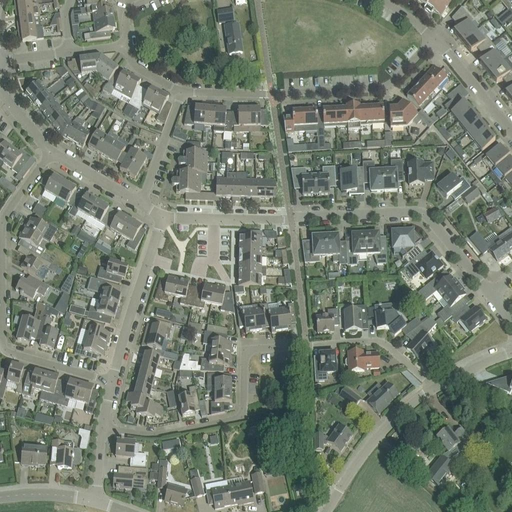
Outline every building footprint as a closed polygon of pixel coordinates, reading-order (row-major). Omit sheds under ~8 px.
[(16,0),(17,0),(14,1),(15,9),(32,7),(32,6),(30,0),(16,0)] [(86,0),(87,9),(106,6),(105,3),(106,0),(86,0)] [(430,0),(426,6),(424,10),(431,15),(433,11),(441,16),(451,1),(448,0),(430,0)] [(507,11),(496,20),(501,26),(511,17),(511,0),(502,0),(500,2),(507,11)] [(32,7),(15,9),(16,17),(19,16),(19,20),(39,17),(38,6),(32,6),(32,7)] [(93,14),(94,24),(114,22),(113,12),(108,12),(107,6),(106,6),(86,9),(87,15),(93,14)] [(470,25),(473,22),(462,8),(452,19),(460,29),(454,34),(462,44),(476,32),(470,25)] [(238,25),(232,26),(231,22),(233,22),(231,10),(217,13),(219,25),(224,24),(229,56),(242,54),(238,25)] [(77,16),(71,17),(72,27),(79,26),(77,16)] [(17,23),(18,31),(35,29),(41,29),(41,28),(39,17),(19,20),(20,23),(17,23)] [(85,41),(86,41),(111,38),(110,32),(115,31),(114,22),(94,24),(95,34),(90,35),(84,35),(85,41)] [(35,29),(18,31),(19,39),(22,39),(23,43),(44,40),(43,33),(42,28),(41,28),(41,29),(35,29)] [(486,37),(482,40),(476,32),(462,44),(471,53),(476,49),(481,54),(492,45),(488,40),(486,37)] [(498,40),(492,45),(495,48),(501,43),(498,40)] [(495,48),(492,45),(481,54),(486,59),(480,64),(488,74),(496,67),(502,63),(501,63),(506,59),(501,52),(499,52),(496,49),(495,48)] [(101,57),(88,59),(90,74),(89,79),(95,78),(96,74),(101,57)] [(101,77),(111,65),(101,57),(96,74),(101,77)] [(72,63),(67,64),(68,68),(72,73),(80,72),(81,75),(90,74),(88,59),(79,60),(72,61),(72,63)] [(511,67),(511,65),(506,59),(501,63),(502,63),(496,67),(488,74),(496,84),(502,79),(507,85),(511,80),(511,67)] [(101,77),(109,83),(115,74),(118,70),(111,65),(101,77)] [(433,67),(425,76),(438,88),(446,80),(433,67)] [(54,69),(59,75),(61,79),(68,74),(65,70),(63,68),(54,69)] [(121,78),(115,74),(109,83),(102,91),(111,96),(114,91),(122,96),(132,78),(123,73),(121,78)] [(438,88),(425,76),(421,80),(423,81),(407,98),(421,111),(423,113),(436,100),(443,92),(438,88)] [(132,78),(122,96),(131,100),(128,105),(127,108),(128,111),(125,116),(128,118),(130,114),(133,108),(143,90),(138,87),(141,83),(132,78)] [(46,91),(45,90),(39,82),(38,83),(36,80),(33,79),(28,83),(32,88),(26,93),(33,102),(46,91)] [(68,87),(74,82),(72,79),(66,84),(68,87)] [(77,85),(74,82),(68,87),(71,90),(77,85)] [(133,108),(130,114),(136,116),(137,114),(139,111),(142,106),(150,111),(160,93),(151,88),(151,89),(149,93),(143,90),(133,108)] [(53,100),(46,91),(33,102),(40,111),(53,100)] [(96,100),(100,95),(96,92),(92,97),(93,98),(96,100)] [(86,96),(84,93),(77,98),(80,101),(86,96)] [(160,93),(150,111),(159,116),(156,121),(160,123),(165,125),(172,106),(166,103),(169,99),(169,98),(160,93)] [(452,109),(463,100),(459,95),(448,104),(452,109)] [(89,99),(86,96),(80,101),(82,104),(83,105),(89,100),(89,99)] [(60,109),(53,100),(40,111),(47,120),(60,109)] [(421,111),(417,116),(403,102),(397,108),(406,128),(413,121),(417,125),(421,121),(429,129),(434,124),(430,120),(423,113),(421,111)] [(450,114),(458,123),(472,113),(470,111),(463,103),(450,114)] [(184,126),(193,126),(194,127),(194,125),(204,126),(206,104),(202,104),(201,108),(195,107),(195,108),(187,107),(184,126)] [(204,126),(214,127),(216,105),(206,104),(204,126)] [(214,127),(213,132),(224,133),(223,141),(231,141),(232,128),(232,114),(226,114),(226,110),(220,110),(220,106),(216,105),(214,127)] [(238,114),(232,114),(232,128),(234,128),(234,129),(235,131),(236,132),(238,133),(249,133),(249,131),(248,106),(244,106),(244,110),(238,110),(238,114)] [(253,106),(248,106),(249,131),(261,130),(260,127),(268,127),(266,111),(260,111),(260,109),(253,110),(253,106)] [(348,131),(354,130),(353,107),(346,107),(347,109),(343,109),(344,127),(348,127),(348,131)] [(363,108),(359,109),(359,107),(353,107),(354,130),(360,130),(360,126),(364,126),(363,108)] [(374,125),(384,125),(383,107),(373,108),(374,125)] [(364,126),(374,125),(373,108),(363,108),(364,126)] [(390,129),(406,128),(397,108),(389,109),(390,129)] [(67,118),(60,109),(47,120),(54,128),(67,118)] [(334,128),(344,127),(343,109),(333,110),(334,128)] [(439,119),(447,114),(443,109),(436,115),(439,119)] [(324,128),(334,128),(333,110),(323,111),(323,122),(324,128)] [(317,111),(304,112),(305,133),(317,132),(317,138),(324,137),(324,128),(323,122),(317,122),(317,111)] [(295,133),(305,133),(304,112),(292,112),(292,117),(283,118),(285,134),(295,133)] [(472,113),(458,123),(466,133),(479,122),(472,113)] [(72,124),(67,118),(54,128),(61,137),(72,124)] [(73,144),(81,129),(83,125),(85,123),(76,119),(72,124),(61,137),(73,144)] [(487,132),(479,122),(466,133),(474,142),(487,132)] [(136,133),(139,129),(128,123),(125,127),(136,133)] [(441,134),(443,136),(447,133),(442,127),(438,131),(441,134)] [(73,144),(83,149),(91,134),(81,129),(73,144)] [(138,136),(145,139),(155,142),(157,136),(141,130),(138,136)] [(175,130),(172,137),(178,140),(180,134),(181,132),(175,130)] [(116,144),(115,144),(118,138),(109,132),(106,138),(97,154),(107,159),(116,144)] [(482,152),(495,141),(487,132),(474,142),(482,152)] [(106,138),(97,133),(88,148),(97,154),(106,138)] [(451,138),(447,133),(443,136),(447,142),(451,138)] [(0,161),(3,164),(13,151),(7,146),(10,142),(0,134),(0,161)] [(292,140),(286,141),(287,147),(288,153),(300,152),(306,152),(306,146),(300,146),(293,147),(292,140)] [(116,144),(107,159),(116,165),(125,149),(116,144)] [(485,165),(491,173),(509,158),(497,144),(474,163),(477,166),(482,161),(485,165)] [(464,154),(458,146),(454,150),(460,157),(464,154)] [(13,151),(3,164),(11,170),(11,171),(15,173),(23,179),(29,171),(25,167),(31,158),(22,151),(19,155),(13,151)] [(131,151),(120,171),(135,180),(146,160),(131,151)] [(207,154),(183,153),(183,163),(207,164),(207,154)] [(464,154),(460,157),(466,165),(469,162),(466,158),(467,157),(464,154)] [(498,180),(500,184),(511,174),(511,161),(509,158),(491,173),(498,180)] [(383,172),(384,192),(397,191),(396,181),(403,180),(402,161),(391,162),(391,172),(383,172)] [(207,164),(183,163),(182,173),(182,174),(200,174),(200,175),(206,175),(207,164)] [(371,193),(384,192),(383,172),(375,173),(374,163),(362,163),(363,169),(362,169),(363,182),(370,182),(371,193)] [(423,163),(408,164),(409,186),(424,185),(424,180),(427,180),(427,181),(433,181),(433,164),(423,165),(423,163)] [(323,176),(315,177),(316,196),(329,195),(329,188),(335,188),(334,168),(322,169),(323,176)] [(305,169),(291,170),(294,190),(302,190),(302,196),(316,196),(315,177),(306,177),(305,169)] [(363,185),(363,182),(362,169),(350,169),(350,174),(341,174),(342,193),(349,193),(349,196),(357,195),(357,192),(356,187),(363,187),(363,185)] [(200,184),(200,175),(200,174),(182,174),(182,173),(176,173),(176,184),(200,184)] [(236,175),(236,202),(239,202),(239,199),(245,199),(246,181),(246,174),(236,174),(236,175)] [(511,174),(500,184),(510,195),(511,193),(511,174)] [(232,202),(236,202),(236,175),(226,175),(226,180),(226,198),(232,199),(232,202)] [(457,182),(452,176),(437,188),(446,200),(450,196),(455,201),(471,188),(462,178),(457,182)] [(44,177),(40,184),(47,189),(51,182),(44,177)] [(45,192),(53,197),(56,199),(65,183),(54,177),(51,182),(47,189),(45,192)] [(226,198),(226,180),(216,180),(216,202),(220,202),(220,198),(226,198)] [(255,203),(256,181),(246,181),(245,199),(251,199),(251,203),(255,203)] [(265,200),(266,182),(256,181),(255,203),(259,203),(259,199),(265,200)] [(275,203),(276,182),(266,182),(265,200),(271,200),(271,203),(275,203)] [(67,205),(72,208),(79,197),(74,194),(76,190),(65,183),(56,199),(67,205)] [(478,183),(475,186),(481,194),(482,197),(487,204),(491,200),(487,194),(478,183)] [(213,195),(211,195),(200,195),(200,184),(176,184),(176,194),(185,195),(185,201),(213,202),(213,195)] [(11,185),(7,190),(12,194),(16,189),(11,185)] [(467,205),(480,195),(474,187),(461,197),(467,205)] [(72,208),(68,215),(74,219),(78,212),(88,218),(97,202),(86,196),(84,200),(79,197),(72,208)] [(97,202),(88,218),(89,218),(86,223),(102,232),(105,227),(112,216),(106,213),(109,209),(97,202)] [(37,205),(32,213),(38,216),(44,220),(48,212),(46,210),(37,205)] [(493,210),(483,216),(483,217),(488,226),(501,218),(504,216),(497,207),(495,209),(492,210),(493,210)] [(110,230),(121,237),(130,221),(119,215),(117,219),(112,216),(105,227),(110,230)] [(28,222),(24,229),(42,240),(49,244),(58,228),(44,220),(38,216),(35,222),(31,219),(29,222),(28,222)] [(130,221),(121,237),(130,242),(126,247),(134,252),(143,236),(139,233),(141,228),(130,221)] [(76,238),(80,232),(73,228),(70,234),(76,238)] [(21,237),(19,239),(23,242),(21,247),(20,248),(34,255),(40,259),(43,254),(45,250),(38,246),(42,240),(24,229),(19,236),(21,237)] [(511,230),(511,229),(497,239),(508,254),(511,251),(511,230)] [(239,238),(239,248),(262,249),(262,238),(262,232),(245,232),(245,238),(239,238)] [(352,243),(346,243),(347,266),(346,266),(347,267),(357,266),(359,256),(366,256),(365,233),(357,233),(357,235),(352,236),(352,243)] [(373,233),(365,233),(366,256),(374,255),(377,265),(387,265),(386,240),(379,240),(379,234),(374,235),(373,233)] [(400,254),(408,265),(409,265),(421,254),(422,255),(425,252),(418,244),(421,242),(414,233),(393,234),(394,254),(400,254)] [(508,254),(497,239),(496,238),(487,245),(477,233),(469,240),(483,256),(489,251),(497,262),(508,254)] [(339,266),(346,266),(347,266),(346,243),(339,244),(338,236),(325,237),(326,257),(333,257),(333,263),(339,263),(339,266)] [(302,245),(305,264),(319,263),(319,257),(326,257),(325,237),(312,238),(313,245),(302,245)] [(280,249),(286,248),(284,238),(276,239),(278,249),(280,249)] [(98,241),(94,248),(99,251),(103,244),(98,241)] [(85,243),(80,252),(84,254),(89,246),(85,243)] [(261,258),(262,249),(239,248),(239,258),(261,258)] [(408,265),(404,269),(412,279),(420,273),(426,279),(441,267),(436,259),(434,257),(432,255),(426,260),(422,255),(421,254),(409,265),(408,265)] [(27,258),(21,268),(29,273),(36,277),(44,281),(49,272),(55,275),(58,269),(40,259),(34,255),(31,260),(27,258)] [(266,258),(261,258),(239,258),(239,268),(266,268),(266,258)] [(121,265),(110,262),(107,271),(100,268),(97,278),(118,285),(120,278),(124,280),(128,267),(124,266),(124,265),(121,264),(121,265)] [(79,268),(77,274),(84,276),(86,270),(79,268)] [(266,278),(266,268),(239,268),(239,277),(261,278),(266,278)] [(419,293),(414,297),(418,301),(423,297),(426,301),(432,296),(438,303),(442,300),(459,286),(454,279),(453,281),(450,277),(447,280),(442,274),(419,293)] [(48,288),(35,280),(30,277),(26,283),(22,281),(16,292),(20,295),(20,296),(22,297),(23,296),(32,301),(37,293),(43,297),(48,288)] [(261,288),(261,278),(239,277),(238,288),(259,288),(261,288)] [(154,300),(161,301),(167,302),(168,296),(175,297),(178,280),(168,278),(167,282),(161,281),(154,300)] [(285,286),(291,285),(290,278),(284,278),(278,278),(279,285),(285,286)] [(102,295),(100,302),(118,307),(121,296),(116,294),(119,287),(111,284),(98,281),(91,279),(87,291),(102,295)] [(178,280),(175,297),(181,299),(180,305),(192,308),(196,288),(188,287),(189,282),(178,280)] [(196,288),(192,308),(203,310),(205,304),(211,305),(215,287),(204,285),(203,290),(196,288)] [(459,286),(442,300),(448,307),(437,315),(440,319),(435,323),(436,325),(439,329),(444,324),(452,318),(466,306),(467,305),(463,299),(466,297),(463,293),(464,292),(459,286)] [(234,314),(232,304),(231,294),(226,295),(224,294),(225,290),(215,287),(211,305),(221,307),(220,311),(234,314)] [(114,319),(118,307),(100,302),(98,309),(90,307),(88,314),(87,318),(87,319),(108,325),(110,318),(114,319)] [(269,312),(268,306),(268,305),(252,307),(252,311),(253,311),(256,333),(266,332),(265,325),(270,324),(270,322),(268,312),(269,312)] [(272,334),(282,333),(280,323),(278,311),(277,305),(268,306),(269,312),(268,312),(270,322),(270,324),(272,334)] [(291,325),(296,324),(294,305),(288,305),(288,309),(284,309),(284,310),(278,311),(280,323),(282,333),(292,332),(291,325)] [(470,333),(478,326),(480,327),(483,325),(483,323),(485,321),(475,308),(471,312),(466,306),(452,318),(457,324),(460,321),(470,333)] [(45,307),(42,319),(49,321),(50,316),(52,310),(45,307)] [(85,313),(86,311),(71,307),(69,314),(84,318),(87,318),(88,314),(85,313)] [(356,333),(357,331),(361,331),(361,321),(362,320),(367,319),(366,307),(353,308),(353,312),(344,312),(345,332),(349,332),(350,334),(352,335),(354,335),(356,333)] [(252,311),(243,312),(242,308),(236,309),(239,328),(245,328),(246,335),(256,333),(253,311),(252,311)] [(339,326),(338,310),(327,311),(328,317),(316,318),(317,334),(334,333),(333,327),(339,326)] [(375,315),(376,320),(377,330),(385,329),(389,330),(394,337),(401,331),(405,337),(409,334),(421,325),(417,319),(406,327),(400,320),(400,321),(394,313),(384,314),(383,314),(375,315)] [(72,328),(76,317),(70,316),(67,326),(72,328)] [(421,325),(409,334),(415,340),(406,350),(418,360),(433,344),(425,337),(429,332),(436,325),(435,323),(431,318),(421,325)] [(40,324),(33,322),(23,319),(17,341),(29,344),(30,339),(36,340),(40,324)] [(42,319),(40,324),(36,340),(42,342),(40,347),(53,351),(57,334),(48,332),(50,322),(49,321),(42,319)] [(89,333),(87,340),(106,346),(107,344),(108,345),(110,339),(108,339),(110,334),(103,332),(105,326),(84,321),(81,330),(89,333)] [(147,325),(144,336),(164,341),(165,336),(169,337),(172,325),(161,322),(155,321),(154,327),(147,325)] [(183,329),(181,337),(187,339),(189,331),(183,329)] [(226,343),(227,337),(204,333),(203,345),(211,346),(210,353),(230,355),(231,354),(232,354),(232,349),(231,349),(232,344),(226,343)] [(144,336),(141,347),(148,349),(147,355),(160,358),(163,359),(167,342),(164,341),(144,336)] [(74,356),(96,362),(98,356),(103,357),(105,352),(106,353),(107,347),(106,347),(106,346),(87,340),(85,347),(77,345),(77,346),(74,356)] [(230,357),(230,355),(210,353),(209,360),(201,360),(200,373),(223,373),(224,367),(229,367),(230,362),(231,363),(232,357),(230,357)] [(315,383),(327,382),(327,374),(336,374),(335,355),(333,355),(333,353),(326,354),(326,355),(320,356),(320,358),(313,358),(315,383)] [(347,367),(348,367),(349,373),(364,372),(364,370),(379,369),(378,354),(363,355),(363,353),(348,354),(348,360),(347,360),(345,362),(345,366),(347,367)] [(160,358),(147,355),(145,354),(142,365),(157,369),(160,358)] [(181,364),(179,372),(183,372),(186,372),(189,356),(184,356),(181,364)] [(175,362),(173,370),(179,372),(181,364),(175,362)] [(12,365),(8,377),(9,377),(7,383),(15,385),(17,389),(16,394),(22,396),(25,385),(28,375),(22,373),(23,369),(12,365)] [(154,379),(157,369),(142,365),(139,375),(154,379)] [(42,393),(47,375),(35,372),(34,376),(28,375),(29,373),(28,375),(25,385),(22,396),(32,398),(34,391),(42,393)] [(42,393),(39,400),(57,405),(63,384),(57,383),(58,378),(47,375),(42,393)] [(139,375),(137,386),(151,390),(154,379),(139,375)] [(207,393),(214,393),(214,392),(231,392),(231,381),(224,381),(224,375),(207,375),(207,393)] [(76,403),(81,385),(70,382),(69,386),(63,384),(57,405),(67,408),(69,401),(76,403)] [(85,413),(92,415),(98,395),(92,393),(93,388),(81,385),(76,403),(85,405),(87,409),(85,413)] [(377,393),(367,403),(378,416),(389,406),(388,405),(398,396),(388,385),(378,394),(377,393)] [(134,396),(134,397),(146,400),(149,401),(150,396),(151,390),(137,386),(135,392),(134,396)] [(178,399),(180,408),(182,418),(195,415),(194,411),(200,409),(198,402),(195,388),(189,389),(190,394),(188,397),(178,399)] [(342,393),(338,390),(335,394),(338,397),(354,410),(361,400),(345,388),(342,393)] [(176,408),(173,392),(167,394),(170,409),(176,408)] [(211,403),(211,406),(211,416),(224,413),(224,409),(222,409),(222,404),(231,404),(231,392),(214,392),(214,393),(214,403),(211,403)] [(145,404),(146,400),(134,397),(134,396),(128,394),(126,403),(132,405),(131,409),(137,410),(136,416),(154,420),(155,417),(160,418),(162,412),(163,409),(145,404)] [(333,397),(330,402),(335,406),(339,402),(333,397)] [(71,411),(79,412),(80,405),(72,404),(71,411)] [(37,415),(34,423),(51,427),(53,420),(37,415)] [(315,435),(315,451),(323,451),(323,446),(326,446),(327,444),(341,453),(352,436),(339,426),(329,439),(326,437),(323,437),(323,435),(315,435)] [(439,456),(426,477),(438,488),(454,470),(447,462),(472,443),(461,430),(453,436),(448,430),(437,438),(447,452),(441,456),(439,456)] [(81,439),(79,448),(86,450),(88,441),(81,439)] [(130,467),(140,468),(145,468),(145,462),(146,456),(134,455),(135,443),(124,442),(124,441),(121,441),(121,442),(117,441),(116,458),(130,459),(130,467)] [(178,442),(162,445),(163,452),(180,449),(178,442)] [(52,443),(50,464),(58,465),(57,470),(71,471),(72,466),(77,466),(79,464),(80,461),(81,456),(80,453),(78,451),(72,450),(73,444),(52,443)] [(45,467),(46,457),(47,448),(23,446),(22,456),(21,466),(32,467),(32,466),(45,467)] [(277,459),(285,459),(285,446),(277,446),(277,459)] [(270,457),(262,458),(265,474),(273,472),(270,457)] [(159,470),(157,490),(165,491),(167,471),(167,462),(160,461),(159,470)] [(147,482),(147,474),(148,470),(128,469),(122,469),(121,476),(114,475),(113,489),(116,490),(116,491),(119,491),(119,490),(131,491),(132,481),(147,482)] [(252,477),(255,495),(264,493),(261,475),(252,477)] [(196,498),(203,496),(199,480),(191,482),(196,498)] [(227,488),(230,507),(238,505),(238,506),(253,503),(251,493),(249,483),(244,484),(244,485),(227,488)] [(182,508),(185,498),(187,492),(169,487),(165,503),(182,508)] [(211,492),(206,492),(209,505),(214,504),(215,511),(224,509),(223,508),(230,507),(227,488),(219,490),(219,489),(211,490),(211,492)]
